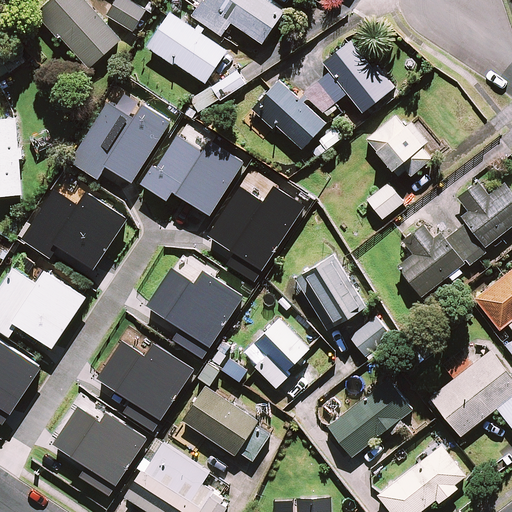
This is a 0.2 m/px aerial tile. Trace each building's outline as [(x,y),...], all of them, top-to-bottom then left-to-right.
[(82,0),(53,0),(35,17),(56,40),(60,36),(89,68),(120,40),(82,0)] [(145,11),(129,0),(117,0),(107,14),(131,32),(145,11)] [(283,13),(264,0),(205,0),(193,17),(221,36),(231,23),(262,44),(283,13)] [(202,34),(205,29),(197,24),(193,29),(170,13),(149,46),(205,83),(226,50),(202,34)] [(392,89),(352,39),(323,62),(331,71),(306,91),(322,112),(346,93),(362,113),(392,89)] [(325,123),(279,81),(253,110),(272,127),(275,124),(302,149),(325,123)] [(216,98),(207,88),(191,102),(200,112),(216,98)] [(404,128),(395,117),(366,140),(396,176),(404,170),(410,176),(431,159),(421,147),(427,142),(411,123),(404,128)] [(20,161),(24,161),(23,146),(19,147),(17,119),(0,119),(0,195),(22,194),(20,161)] [(489,198),(476,180),(456,195),(469,212),(461,219),(465,224),(445,239),(440,232),(433,237),(422,224),(402,240),(414,254),(398,267),(421,296),(465,262),(468,265),(489,248),(487,246),(511,227),(511,188),(508,183),(489,198)] [(404,202),(389,183),(367,200),(382,219),(404,202)] [(364,306),(333,257),(297,281),(328,329),(364,306)] [(508,323),(511,328),(511,270),(475,298),(499,330),(508,323)] [(391,336),(375,317),(350,338),(367,357),(391,336)] [(279,319),(246,353),(258,365),(256,366),(276,387),(289,374),(287,372),(309,349),(279,319)] [(511,427),(511,377),(491,350),(487,354),(478,342),(445,366),(455,379),(431,397),(460,436),(497,408),(511,427)] [(411,410),(388,380),(329,427),(352,456),(411,410)] [(206,385),(183,420),(236,455),(239,451),(251,459),(266,436),(253,427),(257,420),(206,385)] [(209,474),(161,442),(149,460),(144,457),(137,468),(142,471),(126,496),(149,511),(225,511),(230,505),(201,486),(209,474)] [(418,511),(436,498),(439,501),(456,488),(453,484),(465,476),(441,445),(378,495),(391,511),(418,511)] [(333,511),(333,498),(297,499),(297,511),(333,511)]
